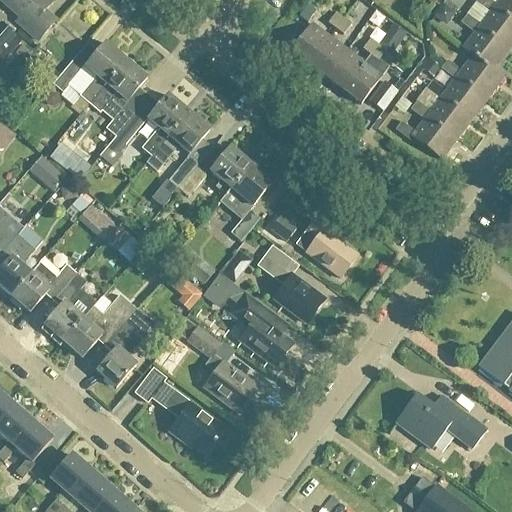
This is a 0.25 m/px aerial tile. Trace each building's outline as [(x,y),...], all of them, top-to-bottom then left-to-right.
[(0,0),(0,1),(21,20),(17,24),(39,43),(56,23),(46,14),(54,4),(49,0),(0,0)] [(491,15),(481,27),(511,49),(511,48),(511,17),(497,6),(488,0),(480,0),(477,5),(491,15)] [(511,0),(501,0),(497,6),(511,17),(511,0)] [(309,5),(300,17),(308,23),(317,11),(309,5)] [(345,20),(338,14),(329,25),(337,31),(345,20)] [(494,73),(495,72),(511,49),(481,27),(468,17),(462,25),(476,35),(464,50),(473,58),(494,73)] [(345,20),(337,31),(344,36),(352,25),(345,20)] [(309,68),(331,39),(313,26),(292,54),(309,68)] [(0,62),(19,42),(2,27),(0,29),(0,62)] [(402,51),(409,33),(394,28),(388,45),(402,51)] [(309,68),(327,80),(348,52),(331,39),(309,68)] [(364,51),(371,56),(379,45),(372,40),(364,51)] [(96,78),(93,81),(79,98),(90,107),(127,63),(106,45),(85,70),(96,78)] [(371,56),(365,65),(344,93),(361,106),(389,69),(379,61),(387,51),(379,45),(371,56)] [(327,80),(344,93),(365,65),(348,52),(327,80)] [(504,79),(495,72),(494,73),(473,58),(462,73),(449,62),(442,71),(456,81),(486,103),(504,79)] [(64,95),(83,71),(73,63),(54,86),(64,95)] [(127,63),(90,107),(100,116),(117,96),(127,104),(147,80),(127,63)] [(428,90),(441,101),(471,123),(486,103),(456,81),(448,92),(434,82),(428,90)] [(385,83),(370,102),(383,111),(397,92),(385,83)] [(152,159),(189,115),(168,97),(147,121),(158,130),(141,150),(152,159)] [(412,111),(425,121),(456,144),(471,123),(441,101),(432,113),(419,102),(412,111)] [(116,138),(135,115),(125,107),(106,130),(116,138)] [(135,115),(116,138),(126,147),(145,124),(135,115)] [(152,159),(147,165),(157,173),(179,147),(189,156),(209,132),(189,115),(152,159)] [(442,161),(456,144),(425,121),(417,133),(403,122),(396,131),(413,144),(415,141),(442,161)] [(0,126),(0,153),(3,153),(15,139),(0,126)] [(229,195),(252,167),(231,150),(211,174),(221,182),(218,186),(228,194),(229,195)] [(180,191),(199,168),(189,159),(170,182),(180,191)] [(84,162),(73,177),(79,182),(91,167),(84,162)] [(66,180),(51,167),(40,179),(55,192),(66,180)] [(229,195),(228,194),(220,203),(243,222),(232,235),(242,243),(260,220),(251,212),(254,208),(253,207),(272,184),(252,167),(229,195)] [(199,168),(180,191),(190,199),(209,176),(199,168)] [(92,202),(82,193),(70,208),(80,216),(92,202)] [(0,255),(2,257),(19,238),(26,230),(8,215),(1,223),(0,221),(0,255)] [(342,280),(358,257),(325,232),(327,230),(316,222),(308,233),(318,240),(307,254),(342,280)] [(0,274),(0,287),(12,298),(32,275),(31,275),(23,268),(36,253),(19,238),(2,257),(9,264),(0,274)] [(307,324),(324,301),(291,277),(291,278),(283,272),(291,262),(272,248),(258,267),(277,281),(285,286),(275,300),(307,324)] [(32,275),(12,298),(31,315),(47,297),(54,303),(77,277),(66,268),(60,274),(44,260),(31,275),(32,275)] [(176,274),(166,285),(182,300),(178,304),(190,315),(203,297),(176,274)] [(77,277),(54,303),(61,309),(45,327),(64,344),(84,321),(83,321),(96,306),(80,292),(86,285),(77,277)] [(247,296),(221,277),(205,300),(219,310),(228,299),(239,307),(247,296)] [(276,368),(292,346),(279,336),(287,326),(247,296),(235,314),(253,327),(242,343),(276,368)] [(83,321),(84,321),(64,344),(83,360),(99,343),(106,349),(123,329),(138,312),(121,297),(111,308),(101,300),(96,306),(83,321)] [(138,312),(123,329),(106,349),(113,355),(98,373),(117,390),(137,367),(128,359),(156,327),(138,312)] [(511,326),(480,369),(504,387),(504,386),(510,391),(509,392),(511,393),(511,326)] [(210,361),(214,356),(220,347),(198,331),(188,344),(210,361)] [(240,416),(260,390),(226,366),(226,365),(224,364),(214,356),(210,361),(206,367),(216,375),(205,390),(240,416)] [(167,381),(155,372),(136,396),(149,405),(167,381)] [(208,459),(227,434),(192,407),(193,406),(172,390),(163,402),(183,417),(171,434),(186,445),(187,444),(208,459)] [(0,426),(16,408),(0,394),(0,426)] [(487,430),(472,420),(447,401),(438,412),(419,398),(398,426),(432,451),(447,431),(472,450),(487,430)] [(16,451),(14,449),(35,424),(16,408),(0,426),(0,436),(9,445),(0,455),(0,460),(5,464),(16,451)] [(54,441),(35,424),(14,449),(16,451),(28,461),(17,475),(24,481),(35,468),(33,465),(54,441)] [(53,481),(74,499),(94,476),(73,457),(53,481)] [(88,511),(99,511),(115,494),(94,476),(74,499),(88,511)] [(422,479),(403,504),(413,511),(469,511),(436,487),(435,489),(422,479)] [(135,511),(115,494),(99,511),(135,511)] [(48,511),(62,511),(65,509),(57,502),(48,511)]
